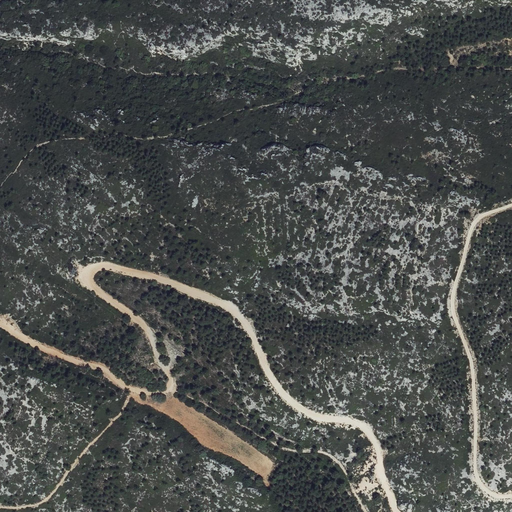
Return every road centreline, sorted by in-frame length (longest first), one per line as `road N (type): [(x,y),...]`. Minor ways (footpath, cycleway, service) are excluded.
road 1 (track): [(0,325),(106,370),(133,391),(153,393),(171,379),(149,331),(81,276),(112,266),(224,304),(243,320),(279,391),(310,414),(374,437),(379,473),(398,511)]
road 2 (track): [(511,496),(484,490),(476,474),(473,380),(453,312),(475,227),(511,205)]
